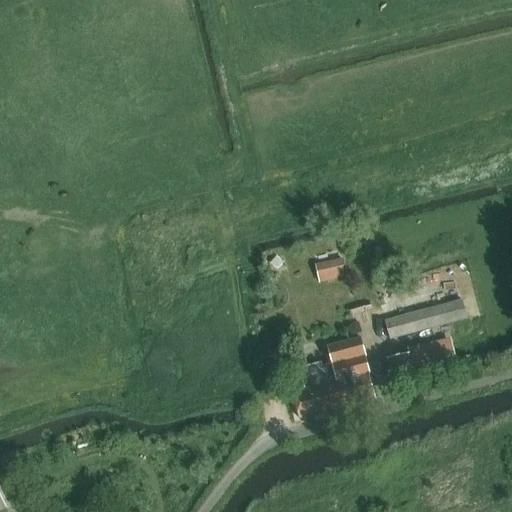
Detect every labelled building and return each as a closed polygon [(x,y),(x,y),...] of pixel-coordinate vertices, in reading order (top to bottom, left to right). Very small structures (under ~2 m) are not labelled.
[(344,260),(316,266),(320,285),(349,278),(344,260)] [(463,302),(386,323),(390,340),(467,319),(463,302)] [(322,363),(290,372),(296,394),(294,394),(300,419),(376,399),(360,339),(328,347),(332,364),(323,367),(322,363)] [(286,358),(300,354),(297,343),(283,347),(286,358)] [(447,374),(447,372),(456,369),(451,351),(442,353),(443,354),(424,359),(422,351),(389,360),(395,384),(416,378),(415,376),(428,372),(429,378),(447,374)]
